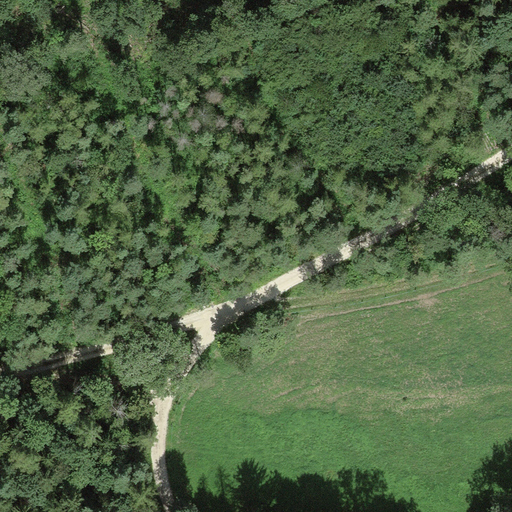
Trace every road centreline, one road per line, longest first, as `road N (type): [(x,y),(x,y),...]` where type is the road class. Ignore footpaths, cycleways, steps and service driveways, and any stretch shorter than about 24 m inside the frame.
road 1 (track): [(511,154),(341,262),(223,317),(153,425),(169,511)]
road 2 (track): [(242,306),(371,285),(511,246)]
road 3 (track): [(223,317),(0,375)]
road 4 (track): [(36,370),(118,381),(147,404),(153,425)]
